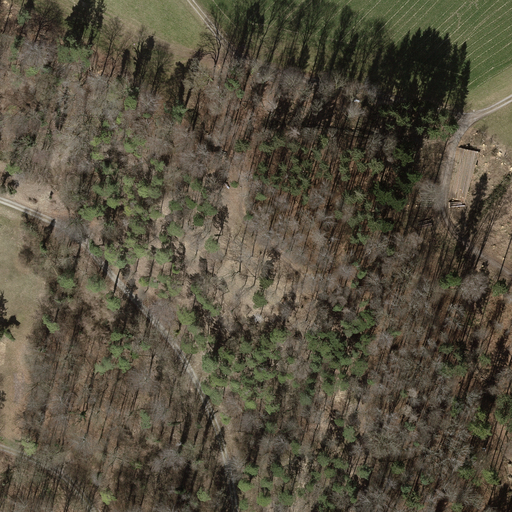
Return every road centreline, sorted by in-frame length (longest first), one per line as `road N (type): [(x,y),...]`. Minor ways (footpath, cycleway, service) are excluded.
road 1 (track): [(235,511),(203,397),(166,337),(85,244),(0,201)]
road 2 (track): [(511,98),(477,116),(404,109),(263,64),(236,50),(192,0)]
road 3 (track): [(511,277),(451,232),(440,203),(456,134),(477,116)]
